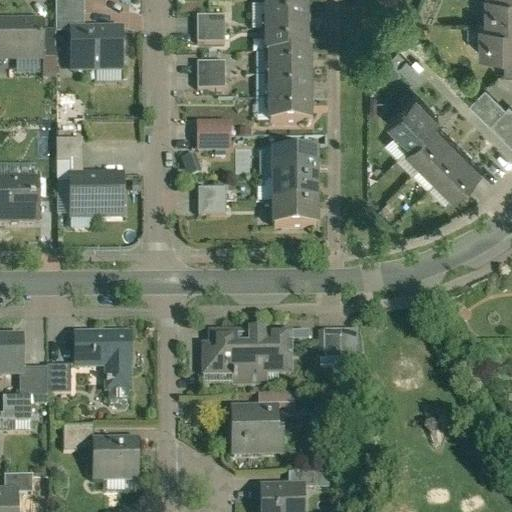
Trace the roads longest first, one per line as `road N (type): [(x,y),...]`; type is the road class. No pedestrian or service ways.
road 1 (residential): [(511,221),(427,271),(331,283),(160,285)]
road 2 (residential): [(159,0),(160,285)]
road 3 (residential): [(160,285),(180,498)]
road 4 (residential): [(160,285),(0,285)]
